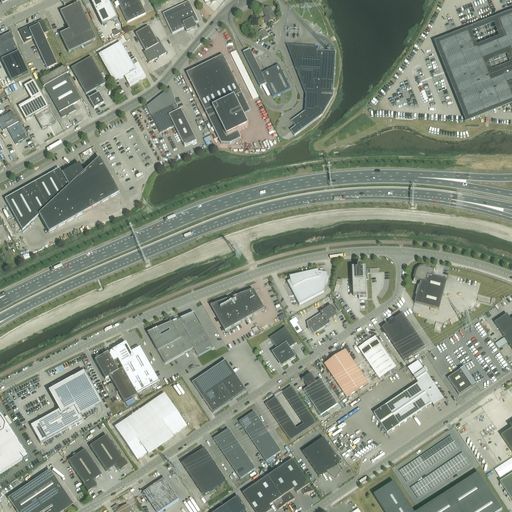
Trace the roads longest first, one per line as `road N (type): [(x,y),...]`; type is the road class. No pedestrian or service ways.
road 1 (trunk): [(12,311),(248,211),(340,193),(452,196)]
road 2 (trunk): [(417,179),(338,179),(259,193),(9,298)]
road 3 (tertiary): [(401,252),(328,255),(256,273),(0,386)]
road 4 (unclassified): [(83,511),(392,301),(401,252)]
road 5 (unclassified): [(0,178),(149,94),(222,14)]
road 6 (unclassified): [(313,511),(511,376)]
